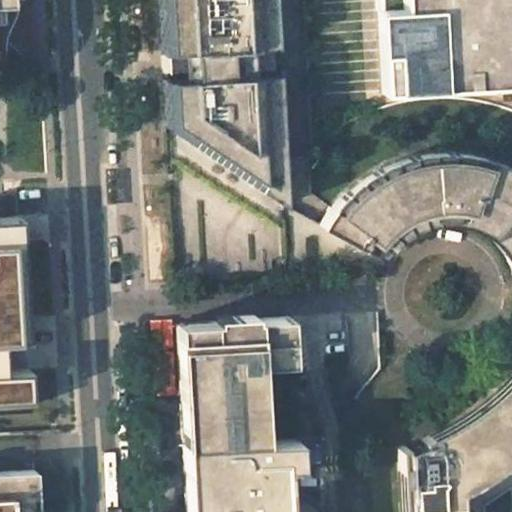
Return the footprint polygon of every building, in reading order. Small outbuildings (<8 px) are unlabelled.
[(156,0),(160,52),(178,50),(178,54),(170,54),(171,74),(180,74),(180,77),(161,78),(164,124),(283,204),(276,72),(251,74),(249,46),(274,45),(271,0),(156,0)] [(511,0),(377,0),(381,86),(511,79),(511,0)] [(321,221),(319,226),(353,245),(356,240),(360,242),(362,238),(386,251),(396,240),(408,232),(421,226),(435,223),(435,220),(448,220),(464,223),(463,225),(477,231),(488,239),(498,250),(506,262),(511,276),(511,275),(511,170),(508,168),(493,161),(470,154),(450,152),(431,152),(410,155),(392,161),(374,169),(358,180),(343,193),(321,221)] [(0,216),(15,216),(16,216),(15,193),(3,193),(3,198),(0,198),(0,216)] [(18,218),(0,218),(0,407),(26,406),(24,399),(30,399),(27,368),(5,368),(1,342),(27,340),(18,218)] [(147,221),(147,278),(170,278),(170,221),(147,221)] [(356,240),(353,245),(381,259),(386,251),(362,238),(360,242),(356,240)] [(364,264),(344,265),(345,282),(365,281),(364,264)] [(179,408),(181,444),(261,439),(257,366),(291,364),(289,317),(175,324),(177,355),(179,408)] [(461,511),(460,493),(489,476),(492,475),(511,460),(511,379),(507,385),(475,411),(446,428),(426,437),(427,441),(400,447),(403,511),(461,511)] [(0,511),(34,511),(33,471),(0,472),(0,511)]
